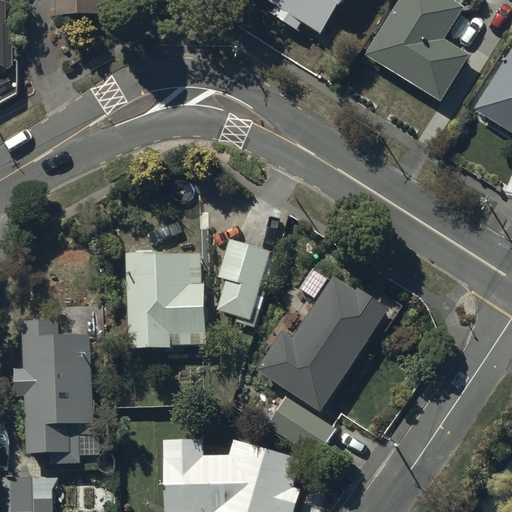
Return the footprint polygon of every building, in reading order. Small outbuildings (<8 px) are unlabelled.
[(56,0),(56,14),(118,13),(117,0),(56,0)] [(341,7),(345,0),(265,0),(276,6),(271,15),(299,31),(303,24),(321,34),(338,5),(341,7)] [(398,0),(365,55),(441,102),(470,56),(444,40),(464,8),(462,6),(465,0),(398,0)] [(511,49),(475,108),(511,131),(511,49)] [(268,254),(235,244),(217,307),(249,316),(268,254)] [(385,244),(376,257),(410,280),(419,266),(385,244)] [(48,251),(50,269),(91,265),(89,248),(48,251)] [(201,254),(128,257),(131,346),(204,344),(201,254)] [(380,311),(333,280),(292,340),(283,334),(262,367),(319,404),(380,311)] [(57,337),(56,320),(22,321),(26,452),(93,450),(90,336),(57,337)] [(332,431),(284,397),(267,422),(314,455),(332,431)] [(280,511),(296,459),(234,442),(230,457),(199,457),(199,441),(163,442),(165,511),(191,511),(215,511),(217,511),(280,511)] [(33,511),(32,479),(0,479),(0,511),(33,511)]
